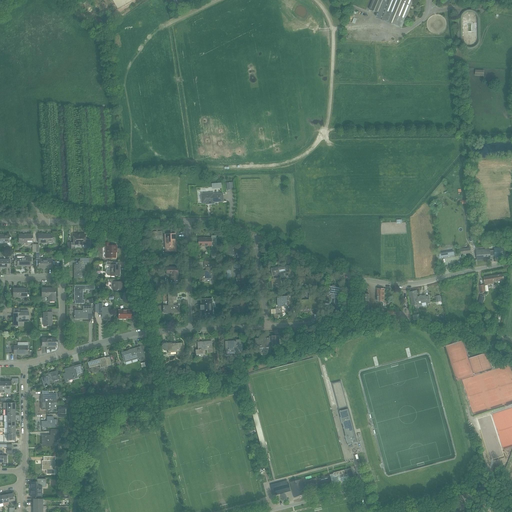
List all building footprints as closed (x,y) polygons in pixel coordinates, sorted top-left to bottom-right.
[(372,0),(369,9),(379,14),(377,18),(382,20),(402,28),(413,0),(372,0)] [(202,203),(206,203),(209,203),(210,204),(214,204),(214,202),(224,202),(223,194),(214,195),(213,194),(202,194),(202,197),(201,197),(201,200),(202,200),(202,203)] [(165,235),(165,240),(166,252),(176,251),(175,244),(177,244),(177,242),(175,242),(175,234),(165,235)] [(9,235),(0,235),(0,243),(7,243),(7,244),(8,245),(9,245),(10,245),(11,244),(11,237),(11,238),(9,238),(9,235)] [(39,235),(39,243),(54,243),(55,242),(55,239),(54,237),(52,237),(52,235),(39,235)] [(74,243),(71,243),(71,246),(74,246),(74,245),(77,245),(77,243),(85,243),(85,244),(85,245),(85,247),(90,247),(90,239),(85,239),(85,235),(80,235),(77,235),(73,235),(74,243)] [(217,259),(217,241),(217,236),(212,236),(212,238),(199,238),(199,247),(212,247),(212,259),(217,259)] [(105,257),(105,258),(115,258),(115,253),(116,253),(116,246),(109,246),(109,243),(103,243),(103,246),(106,246),(106,258),(105,257)] [(238,257),(239,257),(244,257),(244,247),(239,247),(239,248),(232,248),(232,244),(227,244),(227,255),(238,255),(238,257)] [(478,254),(477,254),(477,255),(477,260),(490,259),(490,256),(495,256),(494,250),(490,251),(490,250),(477,251),(478,254)] [(31,266),(31,261),(31,258),(24,258),(24,255),(17,255),(17,258),(15,258),(15,262),(17,262),(17,266),(31,266)] [(88,258),(85,258),(80,259),(80,262),(78,262),(78,265),(75,265),(75,271),(74,271),(74,278),(78,278),(78,275),(85,274),(85,265),(87,265),(87,262),(88,262),(94,262),(94,258),(88,258)] [(0,268),(10,268),(9,260),(0,260),(0,268)] [(39,268),(52,268),(52,260),(36,260),(36,266),(39,266),(39,268)] [(212,261),(209,262),(204,262),(204,267),(206,267),(206,271),(199,271),(200,281),(205,281),(205,279),(212,278),(212,281),(219,281),(218,275),(216,275),(216,270),(211,270),(210,267),(212,267),(212,261)] [(107,275),(108,276),(110,276),(119,276),(119,265),(114,265),(114,262),(106,262),(106,265),(110,265),(110,269),(109,269),(108,270),(107,270),(106,271),(106,272),(106,273),(107,275)] [(238,288),(248,287),(247,280),(246,281),(246,280),(244,280),(244,278),(245,278),(243,268),(241,269),(240,265),(234,264),(235,270),(236,270),(237,278),(236,278),(237,282),(235,283),(234,285),(234,287),(236,288),(238,288)] [(289,266),(271,268),(273,279),(271,279),(272,285),(278,284),(278,287),(282,287),(279,272),(285,271),(286,273),(288,273),(289,277),(294,276),(292,266),(289,266)] [(178,283),(177,268),(166,268),(166,274),(166,275),(167,275),(168,277),(169,277),(170,277),(170,283),(178,283)] [(299,270),(299,280),(300,284),(302,284),(303,284),(303,283),(308,283),(308,284),(319,283),(319,275),(313,275),(313,277),(306,278),(305,270),(299,270)] [(483,278),(484,283),(485,285),(494,283),(494,282),(504,280),(503,274),(483,278)] [(113,290),(117,290),(122,290),(122,282),(117,282),(117,279),(110,279),(110,282),(113,282),(113,290)] [(325,305),(329,305),(331,294),(339,295),(338,301),(336,301),(334,312),(338,313),(342,288),(332,286),(333,283),(329,282),(325,305)] [(75,289),(74,289),(74,301),(75,301),(75,304),(84,304),(84,300),(83,300),(82,289),(94,289),(94,285),(90,285),(90,286),(75,286),(75,289)] [(27,289),(18,289),(13,289),(13,297),(27,297),(27,289)] [(55,289),(42,289),(42,297),(49,297),(49,302),(55,302),(55,289)] [(416,292),(409,293),(410,297),(411,297),(412,305),(422,303),(422,305),(423,306),(426,306),(426,305),(426,303),(427,304),(430,303),(429,297),(426,297),(425,296),(417,298),(416,292)] [(179,306),(176,306),(173,306),(173,300),(176,300),(176,293),(168,293),(168,301),(169,301),(169,306),(163,306),(163,313),(179,313),(179,306)] [(358,301),(361,319),(377,317),(376,310),(369,310),(369,294),(363,294),(362,301),(358,301)] [(293,295),(288,295),(288,296),(287,296),(277,296),(278,306),(287,305),(287,312),(286,312),(293,312),(292,306),(293,306),(293,305),(292,305),(292,302),(293,302),(293,298),(293,295)] [(300,301),(300,305),(301,310),(313,309),(314,314),(319,313),(319,305),(317,305),(317,295),(310,296),(310,300),(300,301)] [(201,305),(201,310),(202,310),(203,315),(206,315),(206,316),(209,316),(209,315),(213,315),(212,300),(211,300),(211,299),(208,299),(208,300),(202,300),(202,304),(202,305),(201,305)] [(234,307),(234,308),(234,313),(242,312),(242,314),(249,313),(248,299),(241,299),(241,307),(234,307)] [(102,313),(102,319),(104,319),(104,320),(105,320),(106,320),(107,319),(110,319),(110,308),(102,308),(102,304),(98,304),(98,305),(95,305),(95,312),(98,312),(98,313),(102,313)] [(74,310),(75,319),(80,319),(80,318),(88,318),(88,314),(91,314),(91,306),(83,306),(83,310),(74,310)] [(118,310),(118,314),(118,319),(131,319),(131,317),(134,317),(134,308),(131,308),(131,310),(118,310)] [(20,313),(13,313),(14,327),(22,326),(22,319),(29,319),(28,310),(20,311),(20,313)] [(52,313),(47,313),(43,313),(43,326),(52,326),(52,313)] [(276,347),(280,346),(279,336),(276,336),(272,336),(269,336),(269,338),(267,338),(267,339),(259,339),(255,339),(256,345),(256,344),(259,344),(259,347),(259,346),(268,346),(268,347),(272,347),(276,347)] [(42,347),(47,347),(56,346),(56,338),(42,339),(42,347)] [(225,342),(226,347),(226,350),(236,350),(236,354),(242,353),(242,340),(235,340),(236,341),(225,342)] [(204,343),(204,342),(198,343),(198,342),(197,342),(198,350),(195,350),(196,358),(207,357),(207,353),(212,353),(212,341),(206,342),(206,343),(204,343)] [(182,343),(167,344),(164,344),(163,346),(163,348),(164,350),(168,350),(168,353),(168,352),(176,352),(177,355),(183,355),(182,343)] [(14,346),(14,354),(27,354),(27,346),(14,346)] [(141,347),(131,350),(132,351),(129,352),(129,351),(121,353),(122,355),(122,357),(122,356),(123,360),(125,360),(125,362),(131,361),(130,359),(139,357),(140,361),(145,360),(144,355),(143,355),(141,347)] [(88,362),(89,367),(89,368),(99,366),(100,369),(111,366),(109,357),(105,358),(105,357),(88,362)] [(81,364),(75,366),(74,366),(73,367),(72,368),(71,367),(64,369),(66,373),(63,374),(65,382),(68,381),(68,380),(78,377),(77,374),(83,372),(82,370),(83,370),(83,369),(82,369),(81,364)] [(60,379),(59,376),(57,371),(47,374),(48,376),(41,378),(44,387),(51,385),(50,382),(60,379)] [(332,384),(339,409),(348,407),(341,381),(332,384)] [(44,409),(44,410),(45,410),(45,409),(53,409),(53,402),(57,402),(56,394),(41,394),(41,399),(42,399),(42,401),(41,401),(41,409),(44,409)] [(339,411),(348,445),(352,444),(352,445),(353,444),(353,443),(357,442),(348,409),(339,411)] [(53,417),(52,417),(47,417),(47,422),(42,422),(42,427),(55,427),(55,424),(57,424),(57,420),(53,420),(53,417)] [(44,443),(44,446),(53,446),(53,440),(57,440),(57,431),(50,431),(50,435),(46,435),(46,436),(45,436),(45,437),(42,437),(42,443),(44,443)] [(55,460),(55,457),(50,457),(50,461),(42,461),(42,470),(47,470),(47,474),(54,474),(54,470),(52,470),(52,466),(55,466),(55,460)] [(331,478),(328,478),(330,484),(332,483),(332,484),(354,478),(352,468),(334,473),(334,474),(330,475),(331,478)] [(305,482),(306,485),(307,490),(330,484),(328,478),(317,481),(316,479),(305,482)] [(33,496),(33,499),(42,499),(42,496),(41,496),(41,486),(46,486),(46,479),(37,479),(37,482),(30,482),(30,496),(33,496)] [(301,492),(305,491),(302,479),(296,481),(297,481),(296,482),(295,481),(290,482),(294,498),(299,496),(302,495),(301,492)] [(273,495),(276,495),(291,491),(289,484),(288,484),(287,480),(270,484),(273,495)] [(9,502),(7,495),(1,496),(3,503),(3,506),(9,505),(9,502)] [(34,500),(34,503),(33,511),(42,511),(43,499),(33,499),(33,500),(34,500)]
